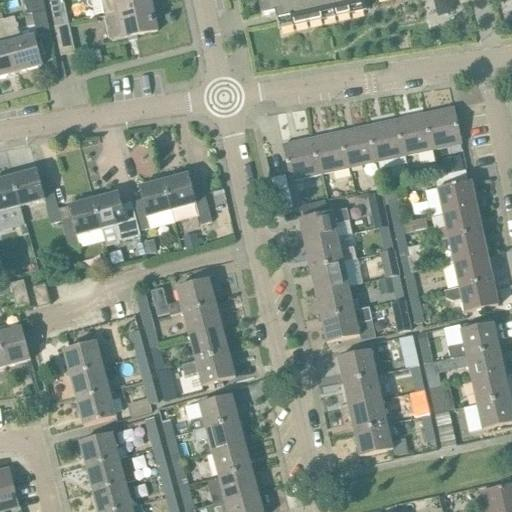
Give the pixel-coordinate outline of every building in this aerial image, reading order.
[(42,0),(24,0),(27,15),(32,14),(37,38),(50,35),(42,0)] [(48,0),(55,30),(69,27),(69,24),(63,26),(57,0),(48,0)] [(99,0),(103,19),(151,8),(148,0),(99,0)] [(366,11),(363,0),(375,0),(376,1),(378,0),(257,0),(262,18),(275,15),(279,31),(366,11)] [(151,8),(103,19),(109,43),(156,33),(151,8)] [(3,22),(17,75),(41,68),(33,38),(20,41),(14,19),(3,22)] [(0,79),(17,75),(3,22),(0,22),(0,79)] [(69,27),(55,30),(60,56),(75,54),(69,27)] [(423,114),(430,151),(459,145),(452,108),(423,114)] [(423,114),(394,120),(402,157),(430,151),(423,114)] [(394,120),(366,126),(374,163),(402,157),(394,120)] [(366,126),(338,131),(346,168),(374,163),(366,126)] [(338,131),(310,137),(318,174),(346,168),(338,131)] [(289,180),(318,174),(310,137),(281,143),(289,180)] [(41,183),(38,171),(13,178),(21,208),(45,202),(51,225),(62,222),(51,180),(41,183)] [(164,182),(172,213),(197,206),(202,226),(212,224),(202,185),(192,187),(189,175),(164,182)] [(0,213),(21,208),(13,178),(0,181),(0,213)] [(132,203),(140,232),(150,230),(147,219),(172,213),(164,182),(139,189),(142,201),(132,203)] [(442,215),(475,208),(469,182),(436,190),(442,215)] [(395,190),(386,192),(393,226),(402,224),(395,190)] [(121,206),(119,194),(94,201),(102,231),(115,228),(119,242),(141,236),(140,232),(132,203),(121,206)] [(375,230),(389,227),(381,194),(367,197),(375,230)] [(62,222),(70,251),(105,242),(102,231),(94,201),(69,207),(72,219),(62,222)] [(442,215),(445,228),(437,230),(440,242),(481,233),(475,208),(442,215)] [(304,246),(338,239),(335,225),(349,222),(346,210),(298,220),(304,246)] [(402,224),(393,226),(399,251),(408,249),(404,235),(426,230),(424,220),(402,224)] [(389,227),(375,230),(375,231),(379,230),(384,254),(380,255),(380,256),(394,253),(389,227)] [(453,265),(486,257),(481,233),(440,242),(442,253),(450,251),(453,265)] [(310,271),(350,262),(350,261),(357,259),(355,248),(341,251),(338,239),(304,246),(310,271)] [(404,276),(413,274),(408,249),(399,251),(404,276)] [(394,253),(380,256),(385,280),(390,279),(400,277),(394,253)] [(453,265),(458,289),(459,290),(492,282),(486,257),(453,265)] [(350,262),(310,271),(315,296),(349,288),(346,274),(352,272),(350,262)] [(413,274),(404,276),(409,301),(418,299),(413,274)] [(400,277),(390,279),(395,303),(405,301),(400,277)] [(182,314),(216,305),(209,279),(175,288),(179,304),(167,307),(162,290),(151,293),(158,317),(169,314),(169,317),(182,313),(182,314)] [(0,287),(0,297),(12,294),(16,308),(29,304),(23,281),(0,287)] [(459,290),(458,289),(444,292),(446,300),(453,302),(461,300),(464,314),(497,306),(492,282),(459,290)] [(32,288),(37,309),(50,305),(45,284),(32,288)] [(321,320),(369,309),(360,311),(357,300),(352,301),(349,288),(315,296),(321,320)] [(143,324),(152,322),(145,296),(136,298),(143,324)] [(418,299),(409,301),(415,325),(424,323),(418,299)] [(405,301),(395,303),(392,304),(398,334),(411,331),(410,326),(405,301)] [(189,338),(223,329),(216,305),(182,314),(189,338)] [(369,309),(321,320),(326,344),(360,337),(357,325),(372,322),(369,309)] [(149,348),(159,346),(152,322),(143,324),(149,348)] [(423,367),(498,351),(493,324),(459,332),(465,357),(433,364),(427,339),(418,341),(423,367)] [(0,334),(0,349),(5,368),(30,362),(21,329),(0,334)] [(189,338),(196,362),(229,353),(223,329),(189,338)] [(136,359),(146,357),(139,332),(130,334),(136,359)] [(409,369),(418,367),(412,342),(404,344),(409,369)] [(63,352),(70,377),(103,368),(96,343),(63,352)] [(156,373),(165,370),(159,346),(149,348),(156,373)] [(343,384),(377,377),(371,351),(337,359),(343,384)] [(498,351),(423,367),(429,392),(439,389),(439,388),(441,388),(438,374),(467,367),(471,383),(504,375),(498,351)] [(236,378),(229,353),(196,362),(182,366),(185,378),(199,374),(203,387),(236,378)] [(146,357),(136,359),(143,384),(152,381),(146,357)] [(415,394),(424,392),(418,367),(409,369),(415,394)] [(70,377),(76,401),(109,392),(103,368),(70,377)] [(165,370),(156,373),(158,381),(169,378),(166,370),(165,370)] [(504,375),(471,383),(476,407),(509,400),(504,375)] [(377,377),(343,384),(348,409),(382,402),(377,377)] [(152,381),(143,384),(147,400),(127,405),(131,419),(151,413),(150,406),(158,404),(152,381)] [(434,416),(449,413),(449,412),(444,413),(439,389),(429,392),(434,416)] [(109,392),(76,401),(83,426),(116,417),(109,392)] [(207,431),(239,422),(232,396),(200,404),(203,418),(190,422),(193,433),(206,429),(207,431)] [(511,411),(509,400),(476,407),(481,431),(511,424),(511,411)] [(354,434),(388,426),(382,402),(348,409),(354,434)] [(166,441),(175,439),(170,421),(180,419),(177,405),(158,411),(166,441)] [(419,407),(417,411),(418,418),(428,415),(426,406),(419,407)] [(449,413),(434,416),(442,449),(456,446),(449,413)] [(429,417),(421,419),(426,443),(435,441),(429,417)] [(152,451),(162,449),(154,418),(144,421),(152,451)] [(213,455),(245,446),(239,422),(207,431),(213,455)] [(388,426),(354,434),(359,458),(393,451),(395,457),(408,454),(405,440),(391,443),(388,426)] [(80,444),(87,469),(120,460),(113,435),(80,444)] [(175,439),(166,441),(172,466),(181,463),(175,439)] [(245,446),(213,455),(219,479),(252,470),(245,446)] [(162,449),(152,451),(159,475),(168,473),(162,449)] [(87,469),(93,493),(126,484),(135,482),(128,458),(120,460),(87,469)] [(179,490),(188,488),(181,463),(172,466),(179,490)] [(0,471),(0,511),(18,507),(8,470),(0,471)] [(226,503),(258,494),(252,470),(219,479),(226,503)] [(168,473),(159,475),(165,499),(175,497),(168,473)] [(93,493),(98,511),(117,511),(133,508),(126,484),(93,493)] [(485,511),(511,511),(511,486),(482,493),(485,511)] [(185,511),(189,511),(194,511),(188,488),(179,490),(185,511)] [(258,496),(258,494),(226,503),(228,511),(262,511),(261,508),(266,506),(263,495),(258,496)] [(168,511),(178,511),(175,497),(165,499),(168,511)]
